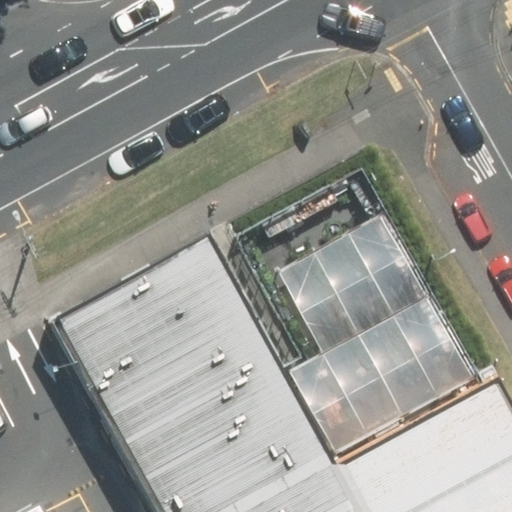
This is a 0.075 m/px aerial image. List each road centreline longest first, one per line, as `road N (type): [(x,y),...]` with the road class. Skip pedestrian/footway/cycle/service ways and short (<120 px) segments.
road 1 (secondary): [(226,0),(0,121)]
road 2 (unclassified): [(405,0),(511,189)]
